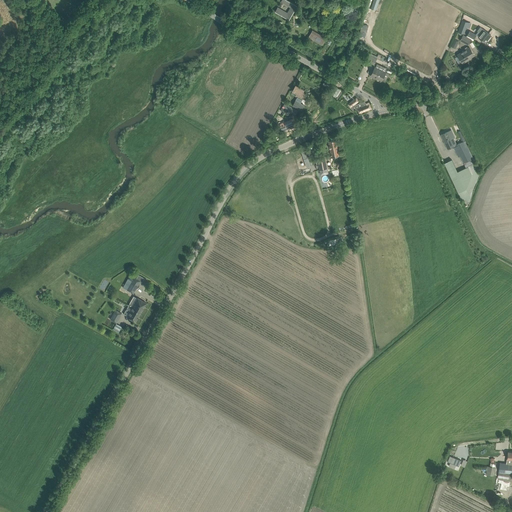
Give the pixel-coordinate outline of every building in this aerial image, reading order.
[(289,20),(297,5),(288,0),(281,0),(281,1),(291,7),(288,13),(280,8),(277,12),(275,11),(289,20)] [(432,73),(455,15),(437,7),(437,6),(422,0),(402,0),(395,17),(398,19),(396,23),(407,28),(403,39),(417,45),(421,34),(429,37),(417,67),(432,73)] [(464,34),(468,22),(463,20),(458,32),(464,34)] [(478,31),(476,34),(476,35),(479,37),(485,42),(491,35),(480,27),(477,30),(478,31)] [(326,38),(313,30),(308,37),(322,45),(326,38)] [(467,30),(465,34),(474,39),(476,35),(476,34),(470,31),(469,32),(467,30)] [(396,48),(400,34),(398,34),(397,37),(394,37),(391,46),(396,48)] [(462,35),(460,40),(468,45),(471,39),(463,35),(462,35)] [(458,54),(463,63),(469,59),(469,58),(474,55),(470,47),(458,54)] [(374,65),(376,59),(369,56),(367,61),(374,65)] [(375,67),(371,75),(382,80),(382,79),(385,81),(389,74),(386,72),(375,67)] [(305,95),(302,93),(304,90),(296,85),(292,90),(297,93),(295,95),(302,99),(305,95)] [(330,93),(341,102),(347,93),(335,86),(330,93)] [(348,104),(350,107),(359,101),(356,97),(348,104)] [(293,106),(301,110),(304,105),(296,100),(293,106)] [(369,103),(366,104),(364,101),(355,105),(356,109),(357,109),(359,113),(371,108),(369,103)] [(287,113),(288,110),(302,119),(305,115),(285,103),(280,110),(285,113),(285,112),(287,113)] [(295,126),(294,122),(292,119),(279,124),(280,127),(282,131),(288,129),(288,128),(289,128),(290,129),(295,126)] [(453,138),(455,138),(451,130),(441,135),(448,149),(453,147),(458,157),(460,156),(464,162),(466,167),(458,171),(452,160),(444,163),(459,193),(461,200),(468,205),(470,201),(480,172),(473,158),(464,141),(464,140),(460,131),(458,132),(463,142),(456,144),(453,138)] [(336,139),(329,141),(331,157),(339,156),(336,139)] [(325,158),(318,159),(320,170),(321,174),(328,173),(327,169),(325,158)] [(140,281),(137,279),(134,277),(132,280),(127,290),(133,293),(140,281)] [(137,298),(127,316),(136,321),(146,303),(137,298)] [(116,323),(122,313),(116,310),(110,319),(116,323)] [(118,331),(120,326),(114,323),(112,329),(118,331)] [(453,461),(453,459),(453,456),(457,448),(452,446),(449,455),(447,459),(448,459),(448,461),(453,461)] [(499,472),(497,481),(498,481),(501,481),(501,478),(510,479),(511,474),(511,466),(511,451),(508,451),(507,456),(506,463),(500,462),(499,472)] [(495,467),(494,467),(495,463),(490,462),(489,466),(488,466),(487,473),(493,475),(495,467)]
